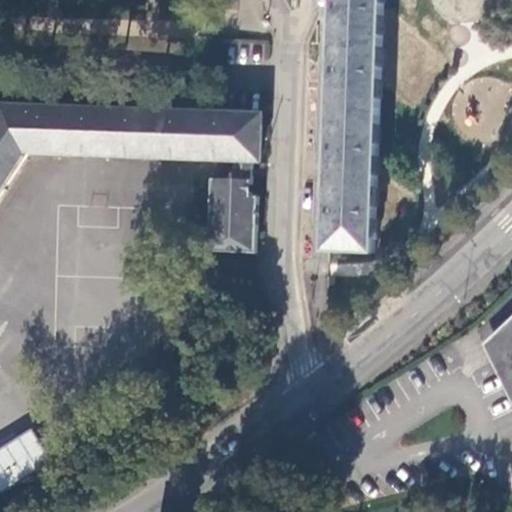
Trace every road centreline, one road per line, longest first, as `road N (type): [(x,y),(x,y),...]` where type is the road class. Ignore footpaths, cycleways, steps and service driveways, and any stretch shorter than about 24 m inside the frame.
road 1 (residential): [(291,45),(285,257),(309,399)]
road 2 (tertiary): [(511,225),(309,399)]
road 3 (tertiary): [(309,399),(140,511)]
